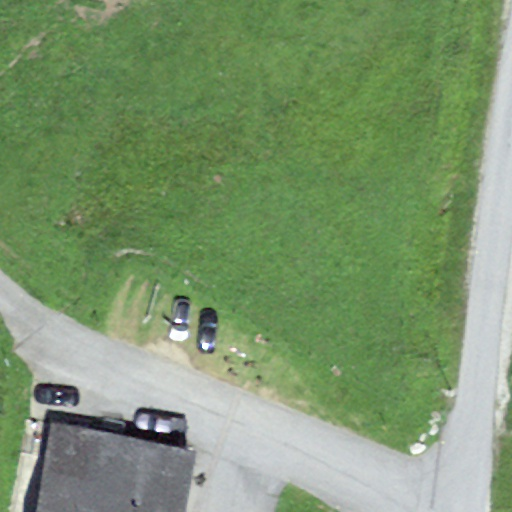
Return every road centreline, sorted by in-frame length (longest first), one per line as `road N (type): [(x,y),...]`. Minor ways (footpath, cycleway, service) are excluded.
road 1 (unclassified): [(0,297),(38,327),(468,511)]
road 2 (unclassified): [(472,511),(495,233),(511,136)]
